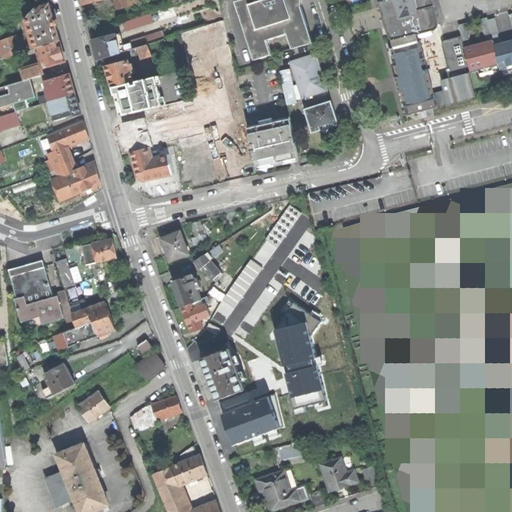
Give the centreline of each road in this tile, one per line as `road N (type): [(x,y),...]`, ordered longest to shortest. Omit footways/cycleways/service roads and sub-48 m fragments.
road 1 (residential): [(126,222),(232,511)]
road 2 (residential): [(126,222),(359,169),(369,157)]
road 3 (residential): [(68,0),(123,214)]
road 4 (residential): [(369,157),(320,0)]
road 5 (residential): [(369,157),(511,115)]
road 6 (residential): [(123,214),(40,236),(0,228)]
